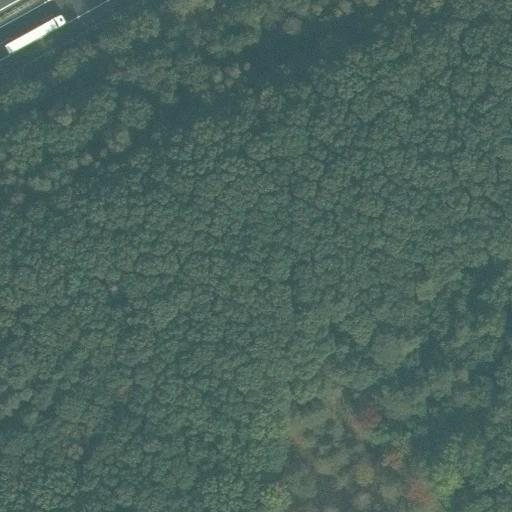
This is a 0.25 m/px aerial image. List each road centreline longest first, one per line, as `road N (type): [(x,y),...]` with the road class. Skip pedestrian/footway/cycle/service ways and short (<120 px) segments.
road 1 (track): [(497,0),(97,201),(0,261)]
road 2 (track): [(0,126),(227,0)]
